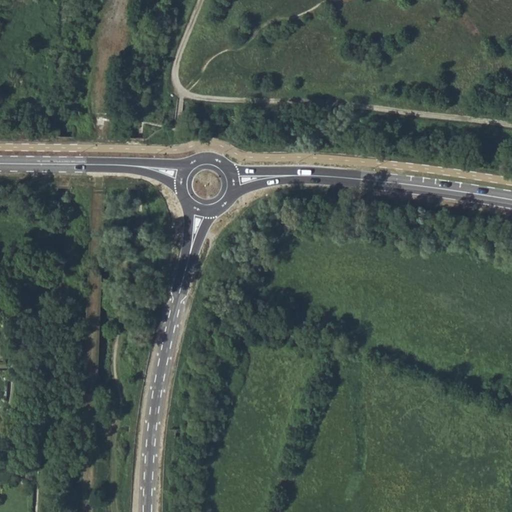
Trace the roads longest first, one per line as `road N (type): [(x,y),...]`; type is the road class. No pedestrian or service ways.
road 1 (track): [(511,126),(188,95),(173,73),(200,0)]
road 2 (tertiary): [(201,208),(161,375),(148,511)]
road 3 (secondary): [(232,180),(328,175),(511,199)]
road 4 (secondary): [(0,162),(183,174)]
